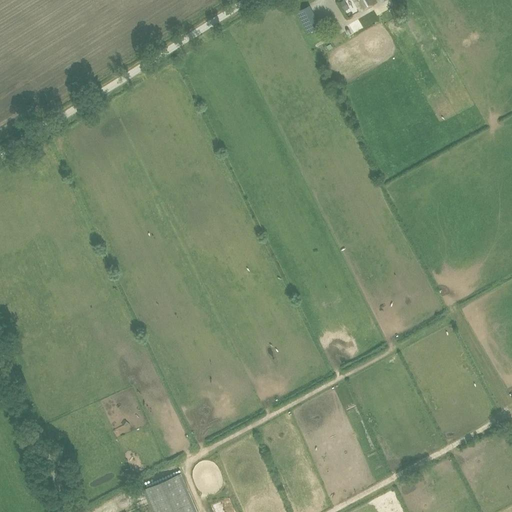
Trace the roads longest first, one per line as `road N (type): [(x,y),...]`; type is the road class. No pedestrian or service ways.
road 1 (unclassified): [(0,149),(238,0)]
road 2 (unclassified): [(69,511),(0,351)]
